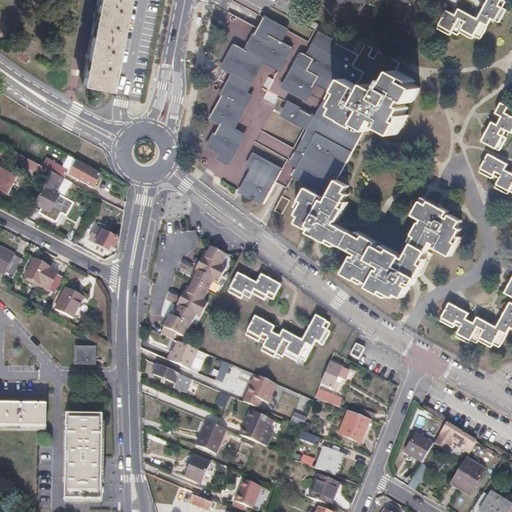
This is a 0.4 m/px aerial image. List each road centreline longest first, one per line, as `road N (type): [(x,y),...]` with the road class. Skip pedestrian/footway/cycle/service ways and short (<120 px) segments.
road 1 (residential): [(220,207),(418,352)]
road 2 (residential): [(131,475),(128,280)]
road 3 (residential): [(128,280),(0,215)]
road 4 (residential): [(143,0),(120,102),(121,133)]
road 5 (residential): [(375,478),(418,352)]
road 6 (tertiary): [(15,81),(120,147)]
